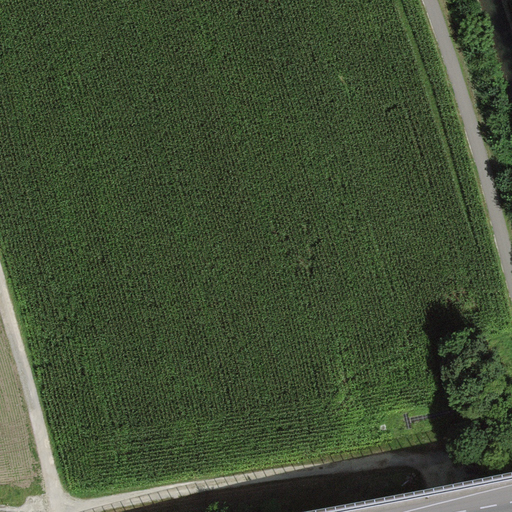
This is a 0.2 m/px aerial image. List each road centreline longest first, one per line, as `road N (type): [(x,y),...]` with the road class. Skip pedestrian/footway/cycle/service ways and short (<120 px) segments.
road 1 (track): [(58,511),(306,470),(511,448)]
road 2 (residential): [(58,511),(0,282)]
